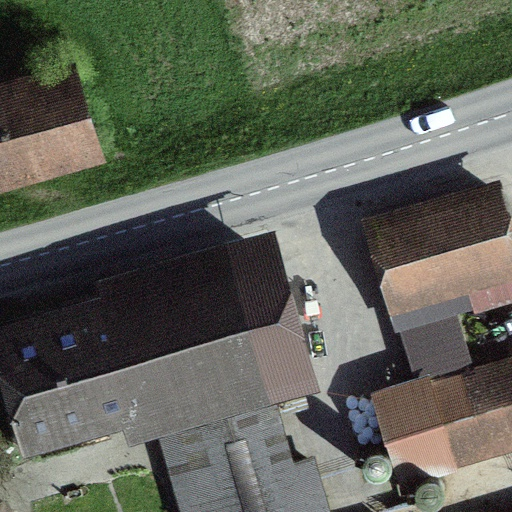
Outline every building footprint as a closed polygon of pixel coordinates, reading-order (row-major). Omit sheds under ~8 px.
[(0,183),(105,154),(76,52),(0,73),(0,183)] [(511,203),(503,172),(359,215),(392,325),(400,323),(458,305),(472,301),(474,308),(511,296),(511,203)] [(159,430),(182,511),(332,511),(315,449),(294,455),(277,396),(321,384),(275,222),(97,273),(101,287),(0,315),(0,369),(22,446),(121,418),(127,439),(159,430)] [(432,376),(475,363),(458,305),(400,323),(415,372),(429,368),(432,376)] [(429,368),(415,372),(372,385),(401,480),(431,471),(511,446),(511,351),(475,363),(432,376),(429,368)] [(365,466),(376,472),(388,469),(394,458),(390,446),(379,440),(368,443),(362,454),(365,466)] [(421,495),(431,499),(441,495),(445,485),(441,475),(431,471),(421,475),(416,485),(421,495)] [(0,511),(16,511),(8,494),(0,497),(0,511)]
